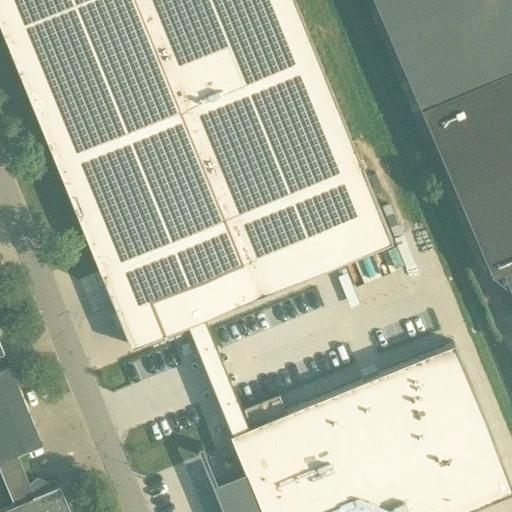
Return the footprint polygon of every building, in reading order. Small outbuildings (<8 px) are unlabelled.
[(360,164),(293,0),(0,0),(0,23),(100,270),(115,308),(375,202),(360,164)] [(511,0),(374,0),(456,190),(467,185),(502,267),(511,290),(511,0)] [(511,486),(453,339),(229,429),(244,465),(220,474),(214,487),(223,511),(452,511),(511,488),(511,486)] [(0,480),(23,471),(15,453),(41,443),(9,364),(0,341),(0,480)] [(179,448),(215,433),(222,451),(226,450),(208,408),(169,425),(179,448)] [(0,480),(0,511),(69,511),(58,483),(44,489),(42,483),(33,480),(27,483),(23,471),(0,480)]
